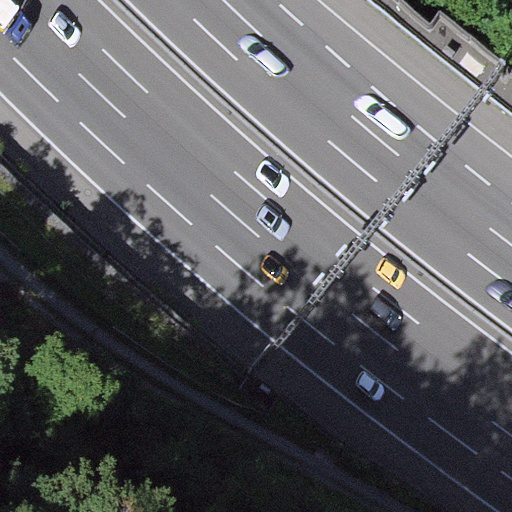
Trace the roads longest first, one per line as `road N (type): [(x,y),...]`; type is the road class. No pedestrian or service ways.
road 1 (motorway): [(7,0),(255,232),(511,433)]
road 2 (track): [(0,259),(164,385),(385,511)]
road 3 (motorway): [(511,265),(200,0)]
